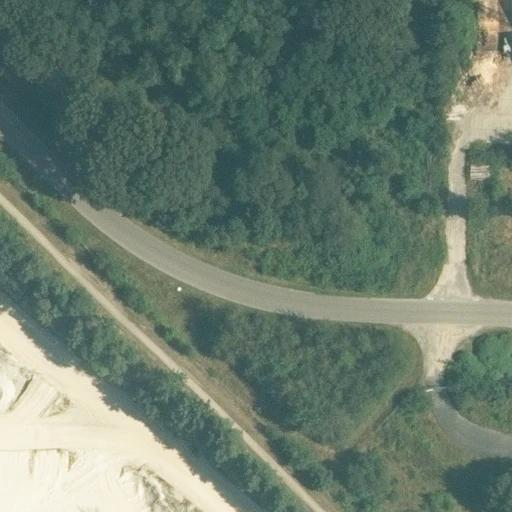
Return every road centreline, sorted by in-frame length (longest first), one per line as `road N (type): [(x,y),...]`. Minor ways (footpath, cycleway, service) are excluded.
road 1 (unclassified): [(0,124),(125,243),(223,294),(320,315),(511,321)]
road 2 (track): [(330,511),(0,179)]
road 3 (track): [(0,322),(214,511)]
